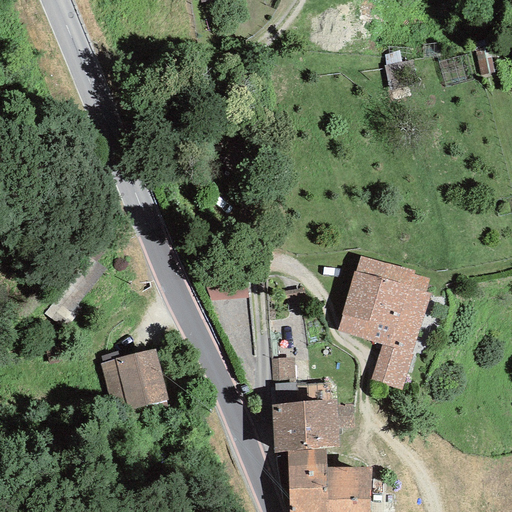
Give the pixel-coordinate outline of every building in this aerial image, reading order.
[(413,65),(384,72),(390,96),(419,88),(413,65)] [(336,331),(381,344),(411,353),(429,293),(423,292),(427,278),(413,274),(414,273),(360,257),(356,272),(354,272),(336,331)] [(246,267),(199,269),(209,299),(246,297),(246,267)] [(412,354),(411,353),(381,344),(370,381),(401,390),(412,354)] [(154,351),(100,365),(112,415),(167,402),(154,351)] [(335,400),(270,405),(274,453),(287,451),(325,451),(339,448),(335,400)] [(325,511),(325,467),(325,451),(287,451),(287,511),(325,511)] [(371,511),(371,467),(325,467),(325,511),(371,511)]
